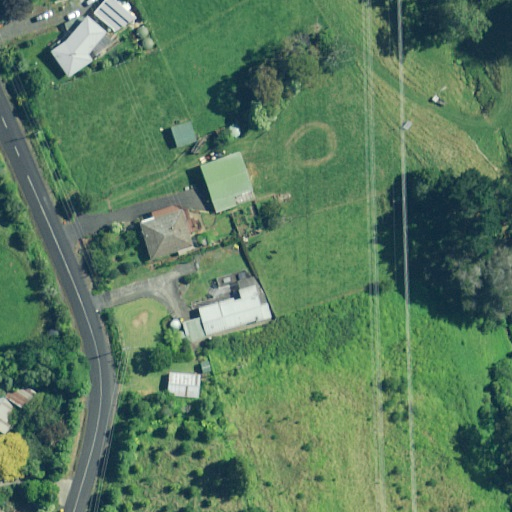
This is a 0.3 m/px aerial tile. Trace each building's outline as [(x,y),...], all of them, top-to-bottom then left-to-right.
[(103,37),(87,19),(48,54),(69,77),(85,62),(80,57),(103,37)] [(194,142),(187,122),(169,128),(175,148),(194,142)] [(249,191),(236,154),(199,167),(214,212),(235,205),(232,197),(249,191)] [(190,247),(179,211),(138,224),(148,260),(190,247)] [(283,225),(280,211),(266,214),(269,228),(283,225)] [(259,307),(253,286),(237,290),(239,298),(197,309),(204,335),(268,317),(265,306),(259,307)] [(208,359),(198,361),(201,374),(211,372),(208,359)] [(199,374),(167,373),(166,395),(198,397),(199,374)] [(28,411),(39,395),(16,380),(4,398),(1,395),(0,396),(0,430),(5,434),(22,407),(28,411)]
